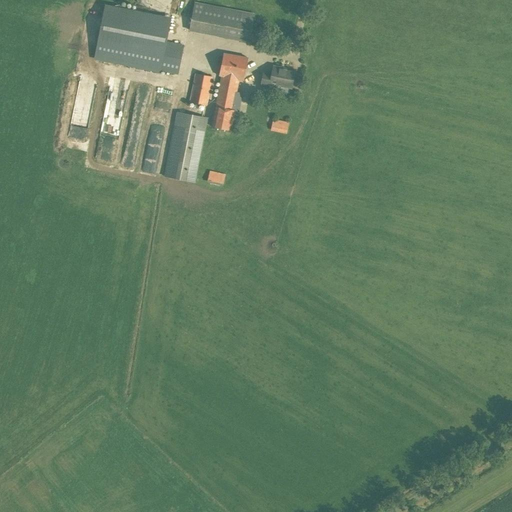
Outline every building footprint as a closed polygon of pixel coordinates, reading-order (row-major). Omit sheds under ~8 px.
[(106,8),(97,59),(162,71),(178,75),(184,44),(168,41),(171,20),(106,8)] [(244,81),(248,58),(224,54),(219,77),(221,77),(215,107),(215,108),(212,127),(231,131),(234,112),(239,113),(243,94),(237,92),(239,80),(244,81)] [(272,88),(273,85),(291,88),(294,72),(286,71),(286,69),(273,67),(272,74),(263,73),(260,86),(272,88)] [(207,106),(212,77),(195,73),(189,103),(207,106)] [(196,183),(208,118),(177,112),(164,177),(196,183)] [(287,134),(289,122),(273,119),(271,131),(287,134)] [(223,186),(226,174),(209,171),(207,183),(223,186)]
